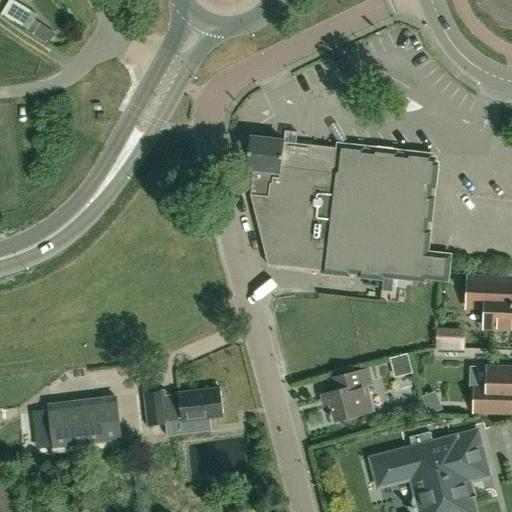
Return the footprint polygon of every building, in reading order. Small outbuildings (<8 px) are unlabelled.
[(27,30),(35,14),(11,0),(8,0),(0,15),(27,30)] [(284,141),(250,137),(246,168),(254,169),(252,195),(269,265),(322,272),(322,274),(383,281),(383,278),(424,283),(424,279),(447,282),(450,256),(448,256),(428,254),(439,156),(338,145),(337,148),(296,144),(297,130),(285,129),(284,141)] [(511,279),(500,279),(468,278),(467,307),(485,308),(484,328),(511,328),(511,279)] [(474,411),(502,412),(511,412),(511,368),(487,368),(487,388),(475,387),(474,411)] [(373,411),(366,384),(371,383),(368,369),(333,378),(337,390),(321,394),(324,406),(330,404),(334,421),(373,411)] [(217,417),(223,416),(220,388),(178,393),(182,431),(218,427),(217,417)] [(442,408),(435,391),(422,396),(429,413),(442,408)] [(117,395),(47,404),(53,453),(123,445),(117,395)] [(488,475),(477,431),(433,442),(430,431),(409,437),(412,448),(372,458),(379,486),(412,477),(416,495),(412,509),(423,511),(474,511),(467,481),(488,475)]
